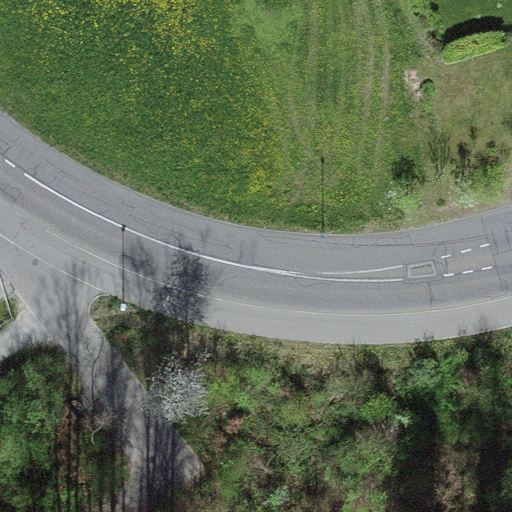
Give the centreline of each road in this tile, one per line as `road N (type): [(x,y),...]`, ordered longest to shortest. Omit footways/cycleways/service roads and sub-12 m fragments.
road 1 (residential): [(0,153),(79,208),(207,259),(332,273),(441,265),(511,249)]
road 2 (track): [(0,231),(137,431),(138,485),(116,511)]
